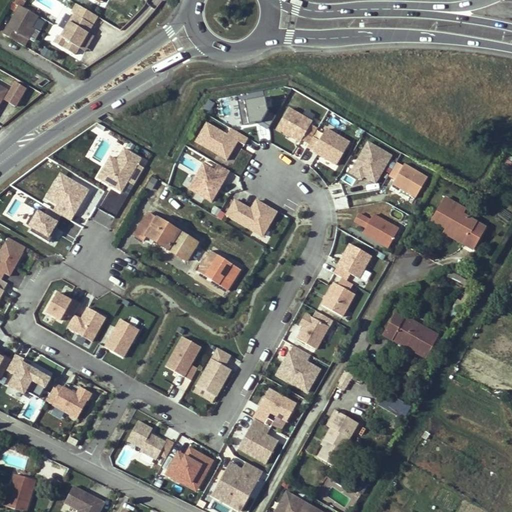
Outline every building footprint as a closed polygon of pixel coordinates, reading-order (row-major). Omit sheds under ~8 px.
[(4,34),(15,41),(19,34),(26,37),(32,27),(38,15),(20,6),(4,34)] [(61,39),(67,42),(63,49),(77,57),(86,40),(83,38),(86,34),(89,35),(94,26),(74,15),(61,39)] [(36,29),(32,27),(26,37),(30,39),(36,29)] [(41,54),(49,58),(52,51),(44,47),(41,54)] [(11,93),(0,86),(0,104),(3,106),(11,93)] [(261,121),(267,110),(265,96),(238,101),(242,125),(261,121)] [(318,128),(312,124),(313,121),(290,107),(277,129),(300,143),(302,140),(308,144),(313,135),(318,128)] [(276,115),(267,110),(261,121),(270,126),(276,115)] [(228,134),(206,122),(195,142),(227,161),(239,141),(245,145),(249,137),(231,128),(228,134)] [(306,147),(313,151),(337,165),(351,142),(327,128),(320,139),(313,135),(306,147)] [(368,140),(349,173),(362,180),(363,177),(376,185),(394,155),(368,140)] [(142,158),(124,148),(117,159),(110,155),(97,178),(121,192),(127,182),(134,186),(145,168),(139,164),(142,158)] [(215,169),(203,162),(188,189),(212,203),(230,171),(218,164),(215,169)] [(388,176),(395,180),(392,184),(415,198),(428,176),(405,163),(403,165),(397,162),(388,176)] [(72,220),(90,190),(61,173),(43,202),(72,220)] [(235,199),(225,215),(263,237),(278,212),(256,199),(251,208),(235,199)] [(457,212),(459,208),(445,199),(432,221),(446,229),(464,240),(462,244),(472,249),(484,228),(462,215),(457,212)] [(97,207),(91,217),(109,229),(115,219),(97,207)] [(38,210),(28,226),(32,228),(30,231),(49,242),(57,228),(55,227),(62,216),(48,208),(45,214),(38,210)] [(148,212),(134,235),(144,241),(146,236),(186,261),(197,242),(148,212)] [(354,222),(366,229),(362,234),(388,249),(400,228),(374,213),(371,219),(359,212),(354,222)] [(49,242),(55,245),(63,231),(58,228),(49,242)] [(446,229),(444,233),(462,244),(464,240),(446,229)] [(0,251),(0,279),(1,280),(5,273),(10,276),(26,247),(8,237),(0,251)] [(347,281),(351,274),(360,279),(372,256),(349,243),(337,266),(338,267),(334,273),(341,277),(347,281)] [(197,272),(218,284),(224,274),(233,280),(239,269),(210,251),(209,253),(207,252),(208,250),(206,248),(204,251),(198,247),(195,251),(204,256),(204,261),(197,272)] [(450,271),(447,276),(462,284),(465,278),(450,271)] [(341,277),(338,284),(334,282),(321,304),(344,317),(356,295),(349,291),(353,284),(347,281),(341,277)] [(81,318),(74,315),(67,328),(92,342),(106,318),(87,307),(81,318)] [(303,327),(296,338),(317,350),(330,327),(306,313),(299,325),(303,327)] [(403,319),(394,314),(382,335),(392,340),(394,337),(411,347),(410,349),(426,358),(438,336),(404,318),(403,319)] [(132,317),(128,323),(140,330),(134,341),(135,342),(145,324),(132,317)] [(120,319),(104,347),(124,358),(134,341),(140,330),(128,323),(120,319)] [(202,347),(182,336),(165,367),(185,377),(202,347)] [(409,350),(410,349),(411,347),(394,337),(392,340),(409,350)] [(293,345),(275,376),(307,394),(322,369),(307,361),(310,355),(293,345)] [(216,347),(210,358),(196,385),(197,386),(216,396),(217,397),(232,370),(226,367),(232,356),(216,347)] [(12,360),(6,371),(14,375),(8,386),(24,395),(26,391),(39,398),(51,377),(23,361),(24,359),(15,354),(12,360)] [(0,378),(1,379),(6,371),(12,360),(4,355),(3,357),(0,355),(0,378)] [(352,374),(343,391),(349,394),(358,377),(352,374)] [(180,376),(177,384),(187,389),(191,380),(180,376)] [(57,383),(46,402),(78,419),(92,393),(79,386),(76,393),(57,383)] [(216,396),(197,386),(194,392),(213,403),(216,396)] [(270,388),(253,418),(255,418),(264,424),(270,413),(287,422),(297,404),(270,388)] [(21,403),(32,408),(37,397),(26,392),(21,403)] [(384,395),(380,407),(403,414),(407,402),(384,395)] [(264,424),(255,418),(238,449),(266,465),(279,441),(267,434),(271,428),(264,424)] [(167,439),(166,442),(150,433),(152,428),(139,420),(127,441),(141,449),(139,452),(155,461),(159,455),(166,459),(174,443),(167,439)] [(316,458),(308,475),(330,488),(337,475),(335,474),(347,453),(344,452),(351,441),(332,430),(325,443),(328,444),(325,450),(319,460),(316,458)] [(69,436),(67,441),(76,446),(78,441),(69,436)] [(214,461),(189,447),(185,455),(178,451),(164,475),(196,493),(214,461)] [(230,462),(211,497),(238,511),(240,511),(263,472),(246,462),(242,469),(230,462)] [(8,499),(5,498),(3,506),(24,511),(25,511),(35,481),(15,475),(8,499)] [(308,475),(305,479),(328,492),(330,488),(308,475)] [(89,494),(73,486),(65,502),(80,510),(78,511),(99,511),(104,503),(94,498),(93,501),(87,497),(89,494)] [(323,511),(287,491),(274,511),(323,511)]
